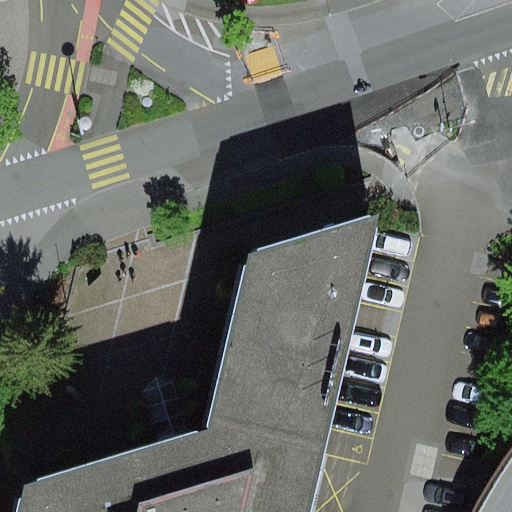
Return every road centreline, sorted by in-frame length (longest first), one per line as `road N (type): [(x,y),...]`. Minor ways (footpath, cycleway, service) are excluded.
road 1 (tertiary): [(10,190),(289,100)]
road 2 (tertiary): [(289,100),(511,26)]
road 3 (residential): [(104,0),(177,59),(289,100)]
road 4 (residential): [(66,0),(55,75),(10,190)]
